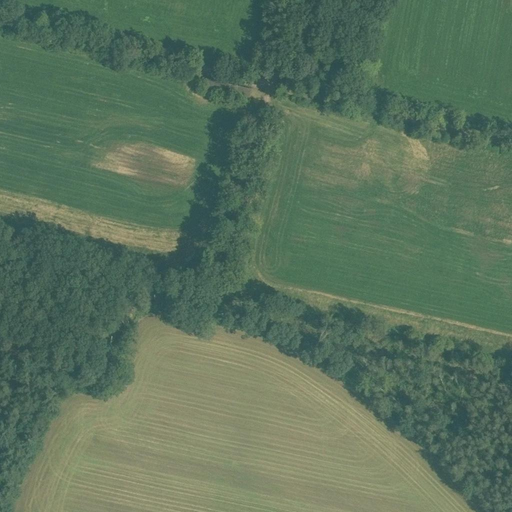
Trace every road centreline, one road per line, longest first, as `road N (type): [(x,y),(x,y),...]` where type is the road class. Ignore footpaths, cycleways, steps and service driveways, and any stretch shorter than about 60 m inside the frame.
road 1 (track): [(0,243),(511,374)]
road 2 (track): [(269,86),(0,21)]
road 3 (track): [(269,86),(511,146)]
road 4 (track): [(269,86),(217,298)]
